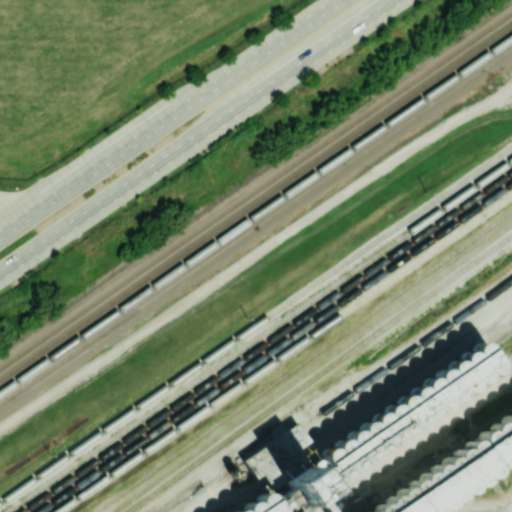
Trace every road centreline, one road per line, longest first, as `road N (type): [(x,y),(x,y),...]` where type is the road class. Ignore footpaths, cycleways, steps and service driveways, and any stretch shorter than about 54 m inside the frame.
road 1 (secondary): [(0,274),(395,0)]
road 2 (secondary): [(340,0),(0,233)]
